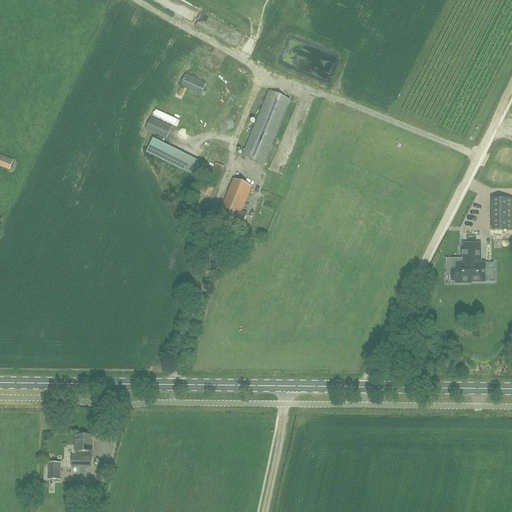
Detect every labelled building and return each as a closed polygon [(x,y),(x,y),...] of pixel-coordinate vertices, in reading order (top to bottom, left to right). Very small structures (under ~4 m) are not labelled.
[(206,83),(185,75),(180,86),(201,95),(206,83)] [(185,90),(180,88),(177,95),(181,97),(185,90)] [(263,165),(290,100),(268,92),(242,156),(263,165)] [(171,127),(150,118),(145,130),(166,139),(171,127)] [(203,164),(152,138),(145,152),(196,178),(203,164)] [(0,166),(9,170),(13,160),(0,155),(0,166)] [(215,163),(205,184),(214,188),(224,167),(215,163)] [(215,223),(220,225),(239,233),(247,215),(241,212),(251,188),(233,180),(223,205),(215,223)] [(211,196),(214,189),(202,183),(199,191),(211,196)] [(492,231),(511,231),(511,200),(492,200),(492,231)] [(452,270),(452,281),(456,281),(456,284),(465,284),(465,282),(485,282),(485,280),(493,280),(493,270),(485,270),(485,264),(478,264),(478,260),(480,260),(480,245),(463,245),(463,259),(463,260),(465,260),(465,264),(456,264),(456,270),(452,270)] [(484,357),(484,346),(467,345),(467,357),(484,357)] [(91,457),(92,436),(76,436),(76,457),(72,457),(72,468),(91,468),(91,457)] [(60,481),(60,464),(48,464),(48,481),(60,481)]
